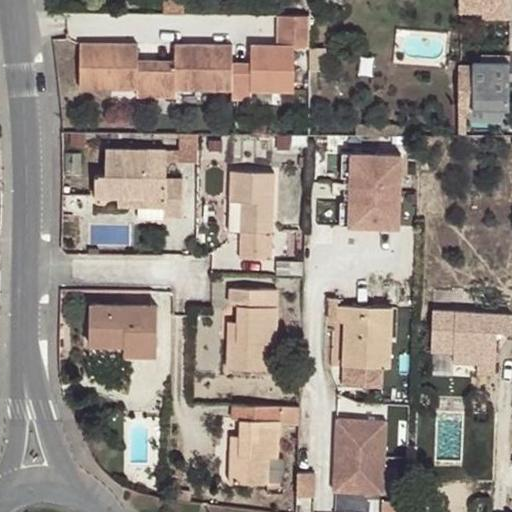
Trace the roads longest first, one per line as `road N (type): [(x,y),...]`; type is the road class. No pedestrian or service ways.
road 1 (secondary): [(13,0),(24,121),(24,342)]
road 2 (unknown): [(321,511),(325,262),(344,247),(378,244)]
road 3 (unknown): [(15,17),(271,18)]
road 4 (secondary): [(81,497),(57,456),(24,342)]
road 5 (secondary): [(24,342),(11,496)]
road 6 (unknown): [(25,255),(174,258)]
